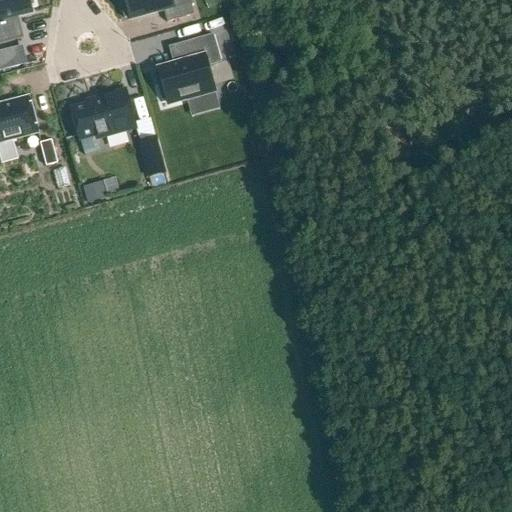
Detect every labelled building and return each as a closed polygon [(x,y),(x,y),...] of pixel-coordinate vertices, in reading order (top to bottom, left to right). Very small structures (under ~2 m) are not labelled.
[(0,0),(0,44),(24,39),(18,17),(32,13),(31,6),(34,5),(32,0),(0,0)] [(122,0),(124,6),(119,8),(123,21),(128,20),(129,23),(163,13),(166,24),(193,17),(188,0),(122,0)] [(213,36),(169,48),(174,67),(159,71),(162,83),(158,84),(163,101),(168,100),(169,105),(213,92),(207,68),(221,64),(213,36)] [(22,47),(0,53),(0,64),(2,71),(26,64),(22,47)] [(71,110),(80,142),(96,137),(97,141),(110,137),(110,135),(121,132),(121,134),(136,130),(126,91),(96,99),(97,103),(71,110)] [(28,99),(0,106),(0,142),(37,133),(28,99)] [(190,120),(159,129),(164,145),(195,136),(190,120)] [(139,144),(149,178),(165,174),(155,139),(139,144)] [(51,142),(40,145),(45,168),(56,166),(51,142)] [(99,184),(83,188),(84,191),(88,204),(103,200),(107,199),(103,183),(101,183),(99,184)]
